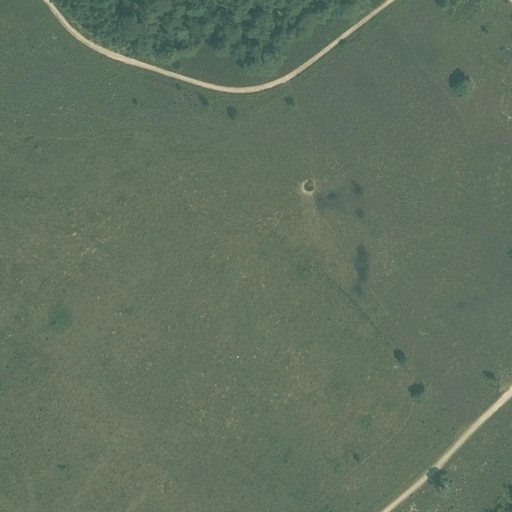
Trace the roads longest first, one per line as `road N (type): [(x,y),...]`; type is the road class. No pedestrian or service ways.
road 1 (track): [(390,0),(283,79),(243,90),(110,53),(76,34),(43,0)]
road 2 (track): [(384,511),(511,390)]
